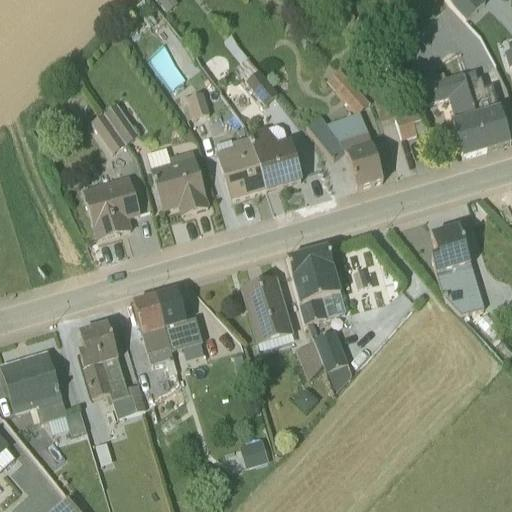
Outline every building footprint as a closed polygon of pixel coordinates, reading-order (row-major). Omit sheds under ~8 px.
[(479,0),(442,0),(466,26),(486,8),(479,0)] [(168,88),(183,80),(167,50),(152,58),(168,88)] [(511,54),(502,57),(507,74),(511,72),(511,73),(511,54)] [(260,73),(247,83),(265,107),(279,97),(260,73)] [(339,73),(325,85),(355,118),(369,106),(339,73)] [(473,75),(462,78),(486,154),(509,147),(491,89),(482,92),(479,82),(475,83),(473,75)] [(450,126),(461,162),(486,154),(462,78),(444,82),(442,77),(408,88),(416,111),(446,103),(453,124),(450,126)] [(194,123),(211,117),(204,95),(187,101),(194,123)] [(120,109),(92,124),(111,158),(139,143),(120,109)] [(394,122),(400,144),(415,139),(415,138),(425,135),(419,116),(417,116),(416,115),(394,122)] [(320,120),(305,132),(332,165),(344,155),(356,193),(381,185),(367,138),(366,138),(360,117),(327,128),(320,120)] [(265,130),(246,136),(266,196),(301,185),(289,146),(286,147),(282,134),(276,130),(266,133),(265,130)] [(230,143),(216,147),(220,160),(216,161),(229,207),(266,196),(247,142),(231,147),(230,143)] [(165,153),(146,159),(161,216),(177,212),(180,221),(208,212),(191,156),(168,163),(165,153)] [(128,181),(81,195),(97,244),(129,235),(125,223),(137,219),(128,181)] [(442,302),(459,319),(483,312),(458,230),(429,238),(436,261),(430,263),(442,302)] [(286,263),(303,328),(344,317),(326,252),(286,263)] [(276,281),(238,292),(255,350),(257,349),(259,357),(294,347),(291,339),(293,339),(276,281)] [(154,301),(170,357),(191,351),(176,295),(154,301)] [(131,308),(150,369),(164,365),(168,380),(176,378),(171,363),(172,363),(154,301),(131,308)] [(116,422),(145,414),(137,389),(126,392),(106,327),(77,336),(82,353),(77,355),(91,403),(91,404),(109,398),(116,422)] [(312,344),(326,377),(346,369),(332,336),(312,344)] [(311,348),(294,354),(307,384),(321,370),(311,348)] [(39,428),(66,420),(47,355),(0,369),(0,375),(14,420),(29,416),(33,429),(39,427),(39,428)] [(163,375),(153,378),(152,376),(135,381),(145,414),(160,403),(156,390),(167,386),(163,375)] [(0,473),(13,462),(5,454),(9,451),(0,441),(0,473)] [(245,469),(269,464),(265,441),(241,446),(245,469)] [(38,443),(30,450),(50,474),(58,468),(38,443)] [(105,446),(94,450),(100,470),(111,466),(105,446)] [(74,511),(66,502),(54,511),(74,511)]
